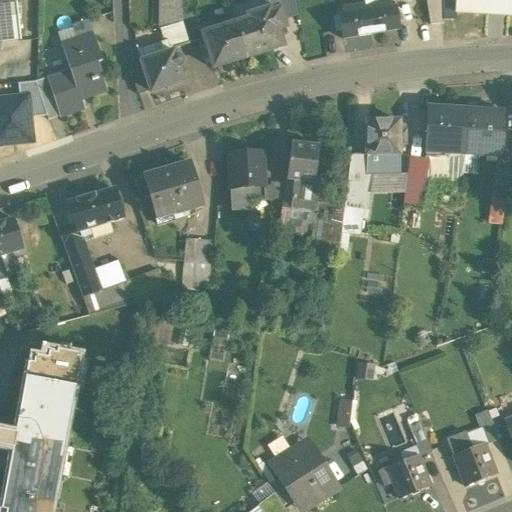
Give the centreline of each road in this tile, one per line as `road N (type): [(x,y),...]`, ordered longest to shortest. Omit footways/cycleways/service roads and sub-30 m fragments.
road 1 (residential): [(0,178),(254,96),(411,64),(511,58)]
road 2 (track): [(135,135),(122,91),(119,0)]
